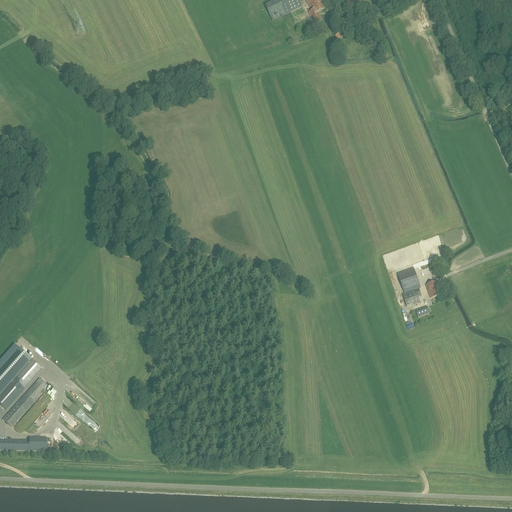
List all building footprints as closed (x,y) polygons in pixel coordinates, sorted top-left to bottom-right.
[(288,0),(274,0),(264,5),(272,21),(294,11),(288,0)] [(298,0),(288,0),(294,11),(302,7),(298,0)] [(313,18),(316,24),(322,20),(318,12),(325,8),(321,0),(310,6),(313,11),(309,13),(312,18),(313,18)] [(342,25),(333,35),(337,39),(337,40),(338,41),(339,40),(348,30),(342,25)] [(381,46),(375,50),(380,56),(385,51),(381,46)] [(414,268),(397,274),(404,293),(421,288),(414,268)] [(437,282),(426,286),(431,298),(441,294),(439,288),(442,287),(440,281),(437,282)] [(419,289),(403,294),(408,308),(420,303),(418,298),(422,296),(419,289)] [(415,311),(418,318),(430,313),(427,307),(415,311)] [(0,360),(0,396),(33,360),(15,344),(0,360)] [(33,360),(15,380),(25,389),(43,369),(33,360)] [(41,376),(23,397),(32,405),(50,384),(41,376)] [(15,380),(0,396),(0,404),(6,410),(25,389),(15,380)] [(23,397),(2,420),(11,428),(32,405),(23,397)] [(47,438),(28,438),(28,440),(28,451),(47,452),(47,438)] [(28,440),(0,439),(0,450),(28,451),(28,440)]
